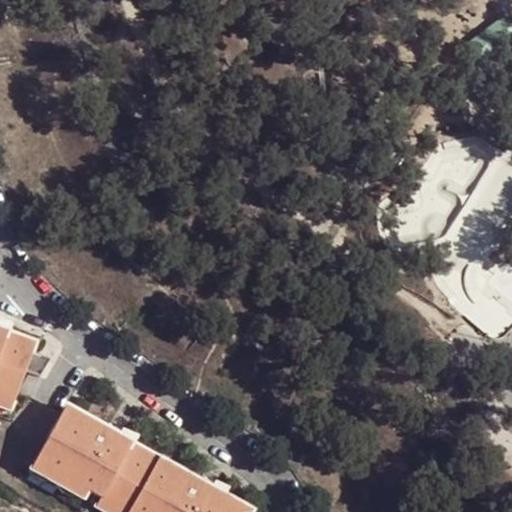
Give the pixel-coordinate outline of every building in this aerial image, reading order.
[(31,349),(0,336),(0,422),(2,423),(12,398),(21,375),(29,356),(31,349)] [(47,364),(29,356),(21,375),(36,381),(47,364)] [(23,402),(12,398),(2,423),(7,425),(23,402)] [(124,511),(152,466),(60,412),(29,465),(20,481),(72,511),(124,511)] [(229,511),(152,466),(124,511),(229,511)]
